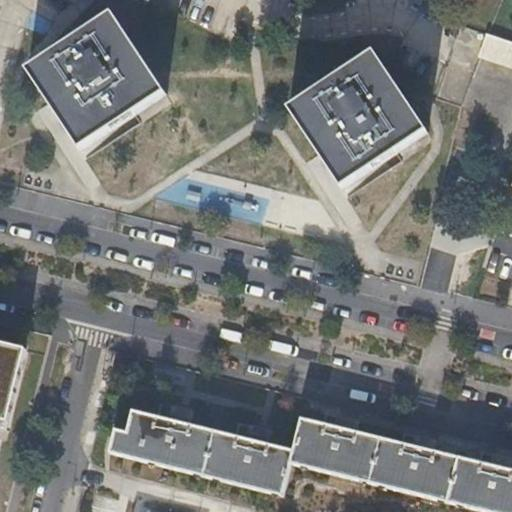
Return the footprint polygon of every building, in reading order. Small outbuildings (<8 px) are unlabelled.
[(115,15),(30,71),(53,105),(83,151),(169,95),(115,15)] [(511,42),(488,34),(481,56),(511,65),(511,42)] [(431,134),(378,55),(293,111),(345,190),(431,134)] [(0,418),(9,421),(27,343),(19,341),(18,347),(0,342),(0,418)] [(491,511),(511,511),(511,472),(303,420),(295,452),(220,434),(134,413),(129,434),(117,431),(111,454),(191,473),(284,495),(292,464),(299,465),(491,511)]
